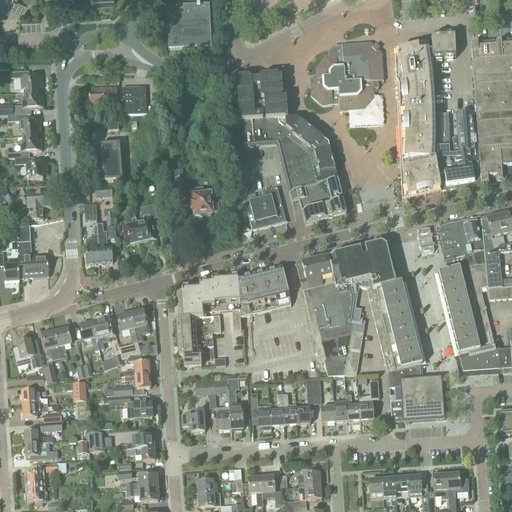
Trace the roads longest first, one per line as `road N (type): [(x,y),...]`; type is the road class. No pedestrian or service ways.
road 1 (residential): [(156,283),(511,195)]
road 2 (tertiary): [(68,292),(62,74)]
road 3 (residential): [(173,457),(156,283)]
road 4 (residential): [(173,457),(334,448)]
road 5 (residential): [(334,448),(477,441)]
road 6 (tertiary): [(354,0),(233,64)]
